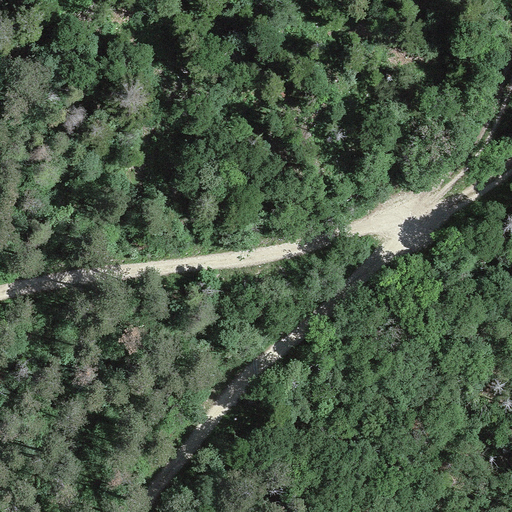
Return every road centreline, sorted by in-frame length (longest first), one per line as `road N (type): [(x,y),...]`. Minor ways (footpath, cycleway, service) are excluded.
road 1 (track): [(134,511),(269,361),(430,210),(511,8)]
road 2 (track): [(0,288),(430,210),(511,167)]
